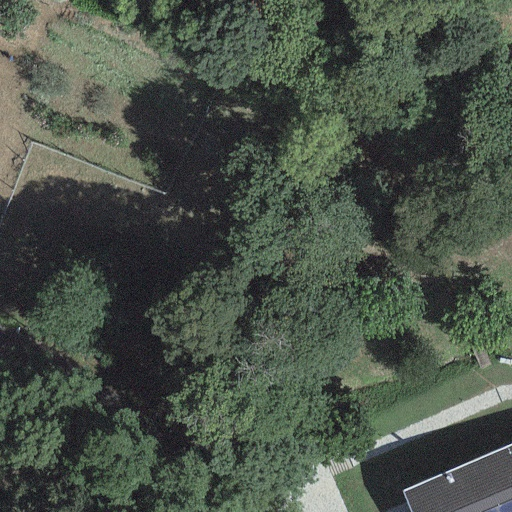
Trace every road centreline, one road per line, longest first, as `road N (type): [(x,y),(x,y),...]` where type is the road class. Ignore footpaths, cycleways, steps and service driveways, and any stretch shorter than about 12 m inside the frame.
road 1 (track): [(166,0),(511,101)]
road 2 (unclassified): [(188,511),(155,456),(116,426),(0,365)]
